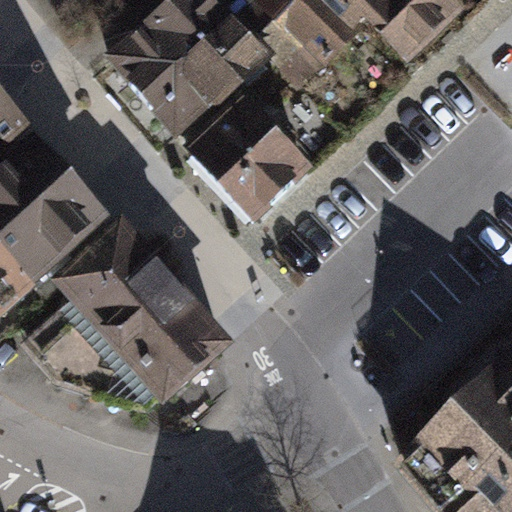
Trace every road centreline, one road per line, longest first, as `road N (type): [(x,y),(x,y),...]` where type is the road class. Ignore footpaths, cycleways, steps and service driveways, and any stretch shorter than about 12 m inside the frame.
road 1 (residential): [(285,358),(0,33)]
road 2 (unknown): [(322,416),(511,283)]
road 3 (residential): [(144,511),(322,416)]
road 4 (residential): [(132,511),(0,419)]
